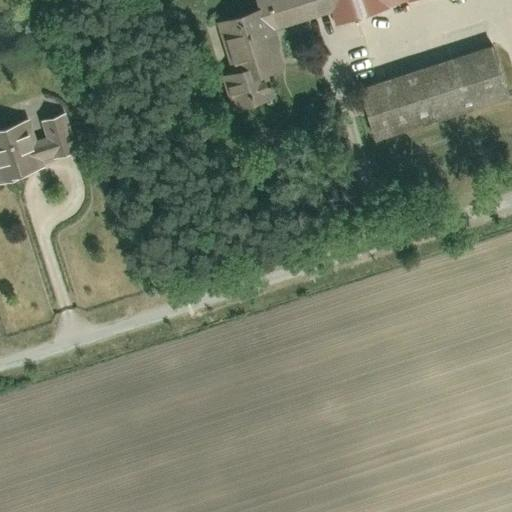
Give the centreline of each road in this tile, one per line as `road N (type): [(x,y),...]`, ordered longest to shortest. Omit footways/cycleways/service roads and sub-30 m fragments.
road 1 (unclassified): [(0,366),(511,204)]
road 2 (unknown): [(368,56),(511,10)]
